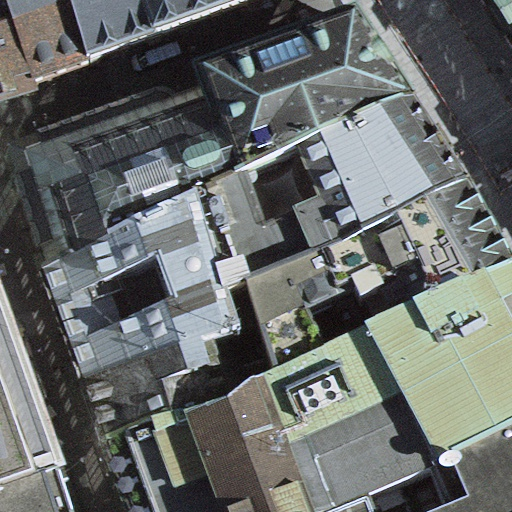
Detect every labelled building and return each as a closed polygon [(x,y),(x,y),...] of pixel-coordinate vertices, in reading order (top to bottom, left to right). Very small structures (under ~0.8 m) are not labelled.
[(0,0),(0,101),(25,94),(36,91),(34,87),(1,0),(0,0)] [(1,0),(34,87),(45,83),(90,67),(69,0),(1,0)] [(69,0),(90,67),(135,50),(272,0),(69,0)] [(511,0),(483,0),(488,7),(511,43),(511,0)] [(56,132),(41,137),(40,144),(38,144),(38,147),(26,151),(12,155),(21,182),(18,183),(19,184),(15,189),(20,204),(26,206),(27,208),(23,213),(28,228),(33,229),(34,232),(30,236),(35,252),(41,253),(41,255),(44,255),(50,275),(193,210),(193,208),(239,187),(411,109),(364,36),(355,23),(197,81),(199,87),(202,86),(205,96),(172,108),(170,106),(167,104),(164,103),(160,103),(157,103),(157,101),(155,102),(150,98),(135,103),(133,110),(131,111),(126,106),(111,112),(110,118),(107,119),(102,115),(88,120),(86,126),(84,127),(79,124),(64,129),(63,135),(60,136),(56,132)] [(423,127),(411,109),(239,187),(193,208),(193,210),(222,306),(227,304),(328,264),(466,194),(423,127)] [(266,361),(275,388),(383,336),(511,277),(511,273),(475,210),(466,194),(328,264),(227,304),(238,339),(257,333),(266,361)] [(266,361),(247,367),(238,339),(227,304),(222,306),(193,210),(50,275),(43,277),(56,312),(93,410),(106,446),(177,424),(179,431),(229,417),(251,398),(275,388),(266,361)] [(353,511),(453,469),(511,439),(511,277),(383,336),(275,388),(251,398),(229,417),(179,431),(177,424),(106,446),(119,481),(130,511),(353,511)] [(0,503),(58,483),(0,321),(0,503)] [(511,511),(511,439),(453,469),(353,511),(511,511)] [(0,511),(67,511),(67,510),(58,483),(0,503),(0,511)]
